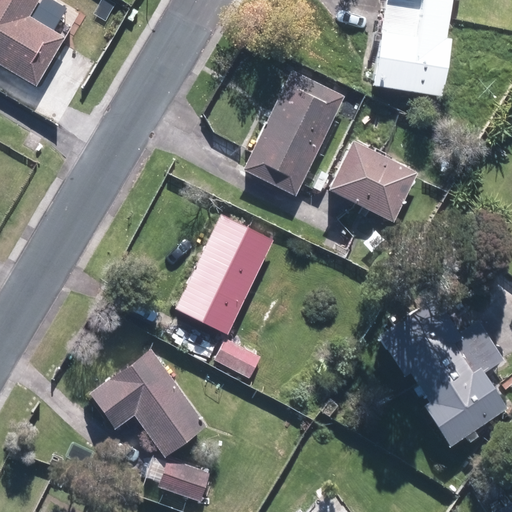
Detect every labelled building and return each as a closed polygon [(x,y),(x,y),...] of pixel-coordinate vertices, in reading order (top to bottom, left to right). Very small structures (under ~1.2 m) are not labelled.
[(46,0),(0,0),(0,63),(4,66),(46,0)] [(463,0),(385,0),(373,78),(449,90),(463,0)] [(334,103),(284,80),(246,161),(296,185),(334,103)] [(420,164),(349,134),(327,186),(398,216),(420,164)] [(273,238),(227,213),(180,299),(226,324),(273,238)] [(439,292),(380,331),(406,371),(415,366),(433,393),(424,398),(453,441),(511,402),(494,375),(511,364),(482,320),(465,331),(439,292)] [(226,338),(218,354),(252,371),(260,356),(226,338)] [(207,414),(159,344),(98,386),(122,420),(139,408),(164,444),(207,414)] [(174,456),(165,483),(202,495),(211,468),(174,456)] [(511,511),(511,503),(497,511),(511,511)]
